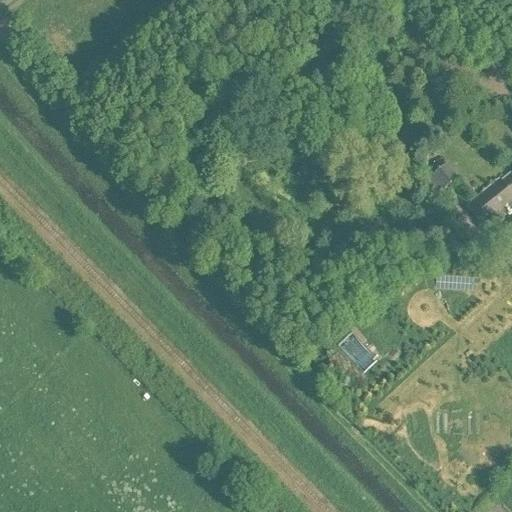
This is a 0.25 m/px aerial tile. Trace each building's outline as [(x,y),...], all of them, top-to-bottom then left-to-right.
[(395,20),(413,20),(413,3),(395,3),(395,20)] [(224,141),(250,119),(242,110),(216,132),(224,141)] [(306,164),(313,153),(294,142),(288,153),(306,164)] [(435,199),(459,180),(448,166),(424,185),(435,199)] [(511,174),(501,184),(499,182),(467,209),(481,229),(511,203),(511,174)]
